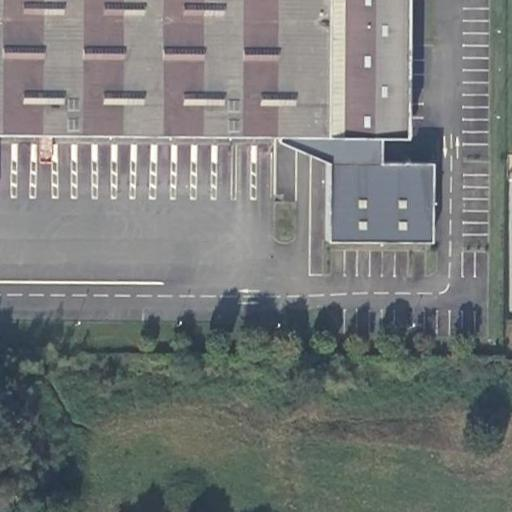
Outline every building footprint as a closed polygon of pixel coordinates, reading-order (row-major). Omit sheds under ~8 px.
[(0,0),(0,136),(276,139),(292,123),(294,95),(325,95),(323,138),(383,140),(384,48),(405,49),(405,0),(0,0)] [(405,49),(384,48),(383,140),(404,140),(405,49)] [(292,123),(276,139),(278,139),(323,138),(325,95),(294,95),(292,123)] [(328,164),(380,165),(380,140),(323,138),(278,139),(278,144),(328,165),(328,164)] [(328,165),(327,244),(431,244),(432,165),(380,165),(328,164),(328,165)]
